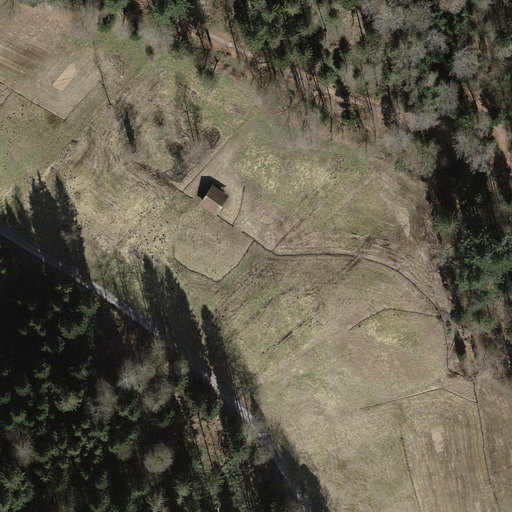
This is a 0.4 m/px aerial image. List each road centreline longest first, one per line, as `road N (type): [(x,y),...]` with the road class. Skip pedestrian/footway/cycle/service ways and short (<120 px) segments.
road 1 (track): [(0,232),(97,287),(177,354),(256,429),(308,511)]
road 2 (track): [(511,168),(424,121),(292,75),(145,0)]
